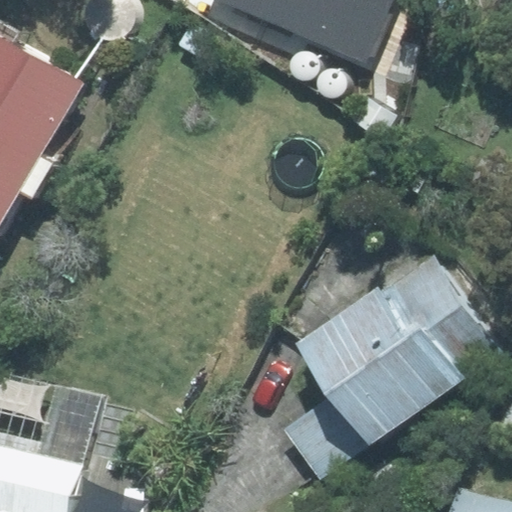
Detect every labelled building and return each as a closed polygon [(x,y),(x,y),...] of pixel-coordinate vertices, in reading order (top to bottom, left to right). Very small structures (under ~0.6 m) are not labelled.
[(207,0),(256,29),(273,0),(207,0)] [(0,31),(0,221),(32,238),(55,191),(68,198),(87,161),(75,156),(114,79),(4,23),(0,31)] [(206,24),(195,46),(216,58),(228,36),(206,24)] [(389,140),(373,173),(398,186),(414,152),(389,140)] [(511,164),(493,156),(483,180),(511,191),(511,164)] [(413,183),(431,192),(443,170),(425,161),(413,183)] [(511,344),(451,259),(323,349),(355,394),(304,430),(340,480),(406,434),(412,442),(504,377),(499,369),(511,360),(511,344)] [(0,439),(0,501),(3,503),(0,511),(93,511),(106,472),(0,439)] [(511,511),(511,496),(483,489),(476,511),(511,511)]
